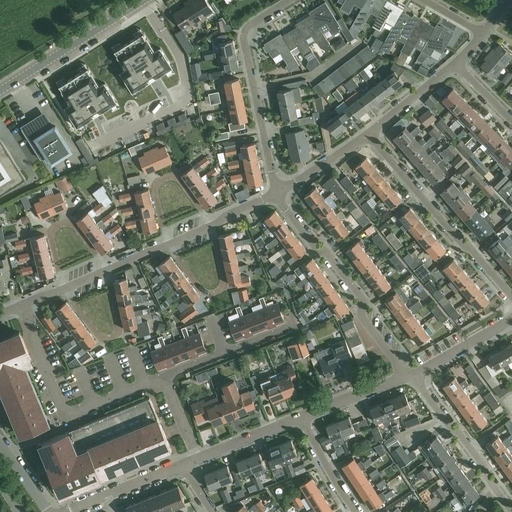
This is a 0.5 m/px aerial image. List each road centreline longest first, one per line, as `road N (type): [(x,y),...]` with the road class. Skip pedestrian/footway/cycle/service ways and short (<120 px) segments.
road 1 (residential): [(404,377),(360,317),(361,301),(276,193)]
road 2 (residential): [(164,376),(64,412),(21,304)]
road 3 (residential): [(276,193),(242,42),(247,27),(289,0)]
road 4 (residential): [(367,133),(511,299)]
road 5 (tertiary): [(146,0),(0,93)]
road 6 (residential): [(510,511),(411,374)]
road 7 (residential): [(107,270),(119,325),(111,338),(96,334),(64,289)]
road 8 (residential): [(211,225),(223,279),(215,292),(200,289),(168,244)]
road 9 (residential): [(168,244),(154,192),(163,178),(178,181),(211,225)]
road 10 (residential): [(64,289),(51,238),(59,224),(75,227),(107,270)]
road 11 (residential): [(286,329),(164,376)]
road 12 (residential): [(66,511),(181,465)]
